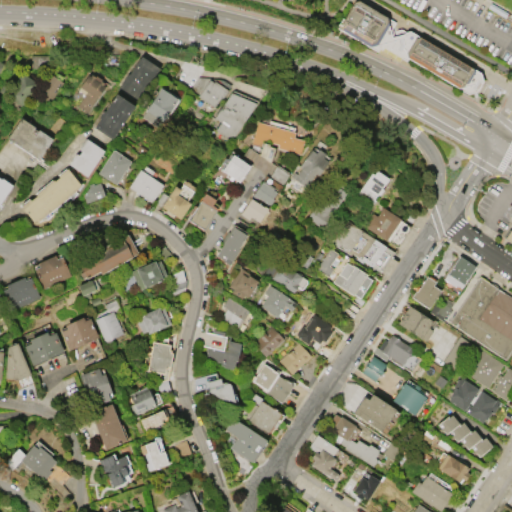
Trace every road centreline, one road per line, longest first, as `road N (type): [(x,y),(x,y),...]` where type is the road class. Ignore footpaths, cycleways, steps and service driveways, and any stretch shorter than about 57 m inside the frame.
road 1 (residential): [(231,511),(184,393),(182,354),(196,289),(178,244),(147,224),(110,221),(26,258)]
road 2 (residential): [(292,60),(413,132),(428,147),(445,208)]
road 3 (secondary): [(117,20),(292,60)]
road 4 (residential): [(336,371),(436,222)]
road 5 (secondary): [(437,100),(289,35)]
road 6 (residential): [(77,511),(80,472),(71,439),(55,419),(0,398)]
road 7 (secondary): [(289,35),(138,0)]
